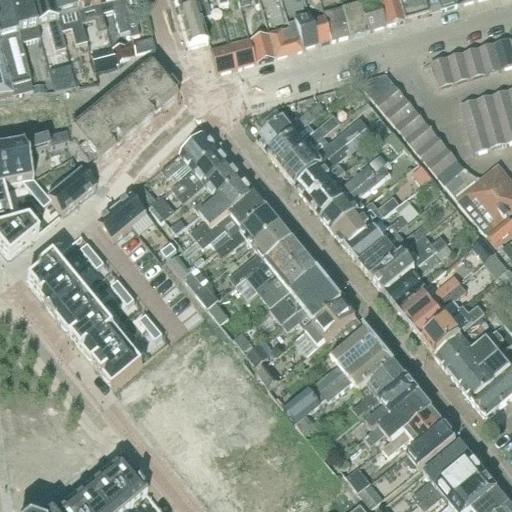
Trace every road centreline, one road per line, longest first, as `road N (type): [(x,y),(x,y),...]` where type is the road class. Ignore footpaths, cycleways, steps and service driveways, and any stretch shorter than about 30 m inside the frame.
road 1 (residential): [(511,20),(203,110)]
road 2 (residential): [(6,280),(185,511)]
road 3 (residential): [(203,110),(128,167),(114,196),(6,280)]
road 4 (residential): [(203,110),(175,62),(157,0)]
